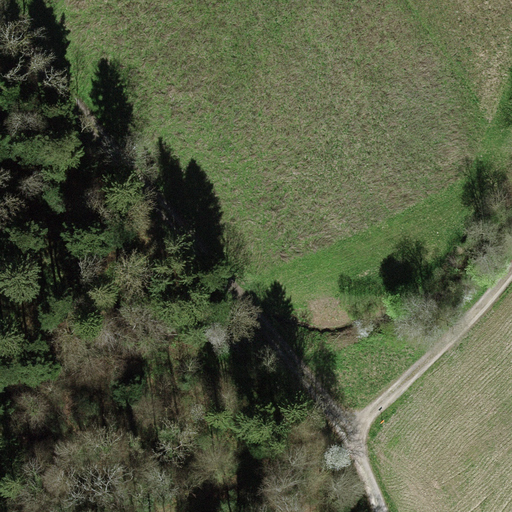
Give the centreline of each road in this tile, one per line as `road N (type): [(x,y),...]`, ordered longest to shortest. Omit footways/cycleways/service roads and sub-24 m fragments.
road 1 (track): [(351,433),(0,31)]
road 2 (track): [(351,433),(511,274)]
